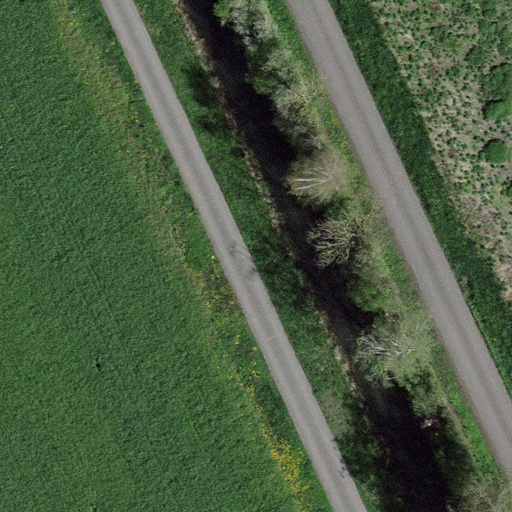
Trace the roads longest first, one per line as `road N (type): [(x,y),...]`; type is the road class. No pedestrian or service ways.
road 1 (track): [(115,0),(351,511)]
road 2 (track): [(511,444),(307,0)]
